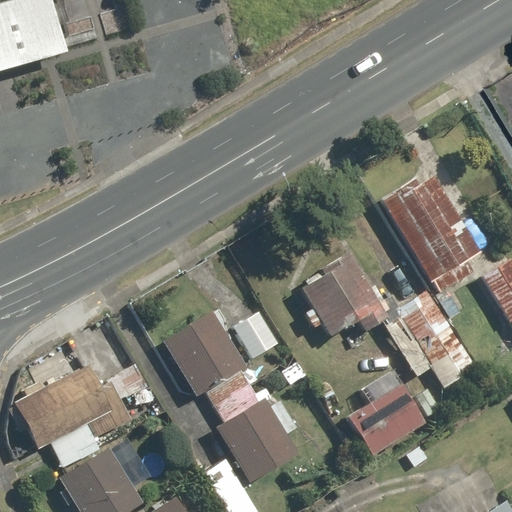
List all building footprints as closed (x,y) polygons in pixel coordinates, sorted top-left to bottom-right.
[(46,0),(18,0),(0,5),(0,72),(63,55),(46,0)] [(432,171),(378,201),(426,284),(429,282),(436,294),(469,274),(462,261),(478,252),(432,171)] [(347,254),(295,283),(309,309),(302,313),(311,329),(318,325),(325,338),(354,322),(359,332),(384,318),(381,312),(386,309),(373,285),(367,289),(347,254)] [(511,265),(508,259),(478,277),(505,322),(508,320),(511,326),(511,265)] [(447,294),(434,302),(425,289),(408,299),(412,305),(382,324),(414,376),(427,368),(440,389),(475,367),(445,320),(458,312),(447,294)] [(254,311),(231,325),(250,358),(274,344),(254,311)] [(210,312),(158,341),(190,397),(241,367),(210,312)] [(86,363),(11,403),(33,450),(46,443),(58,468),(96,448),(91,438),(127,419),(117,401),(144,387),(132,364),(96,383),(86,363)] [(390,367),(358,387),(367,402),(342,416),(368,456),(440,410),(425,385),(408,396),(390,367)] [(253,402),(212,425),(245,484),(296,454),(285,434),(295,428),(280,402),(270,408),(266,401),(272,398),(266,389),(251,398),(253,402)] [(122,435),(53,477),(74,511),(184,511),(175,497),(150,511),(143,511),(130,490),(149,479),(122,435)] [(253,511),(223,459),(202,470),(226,511),(253,511)] [(506,511),(499,500),(479,511),(506,511)]
